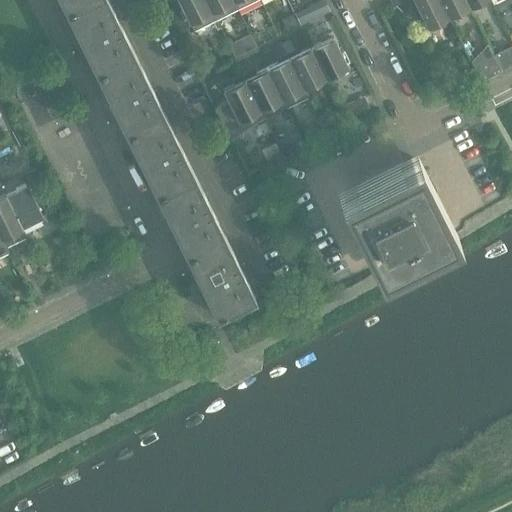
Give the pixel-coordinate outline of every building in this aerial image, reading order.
[(85,0),(60,0),(65,10),(85,0)] [(133,52),(107,0),(85,0),(65,10),(95,71),(133,52)] [(217,23),(205,0),(177,0),(195,34),(217,23)] [(240,13),(233,0),(205,0),(217,23),(240,13)] [(261,2),(260,0),(233,0),(240,13),(261,2)] [(447,19),(437,0),(412,0),(427,29),(447,19)] [(470,7),(465,0),(437,0),(447,19),(470,7)] [(316,18),(310,6),(296,14),(301,25),(316,18)] [(299,26),(293,13),(282,18),(289,32),(299,26)] [(344,48),(339,51),(330,33),(319,38),(321,42),(310,47),(325,77),(347,66),(345,63),(350,61),(344,48)] [(325,77),(310,47),(300,52),(298,48),(295,50),(290,39),(282,43),(304,88),(325,77)] [(237,40),(229,44),(235,57),(243,53),(237,40)] [(304,88),(282,43),(274,47),(279,58),(277,59),(279,63),(268,68),(287,107),(308,97),(304,88)] [(511,46),(500,53),(507,67),(511,64),(511,46)] [(164,113),(133,52),(95,71),(125,132),(164,113)] [(287,107),(268,68),(257,73),(255,70),(244,76),(260,109),(265,118),(287,107)] [(51,74),(20,87),(49,152),(79,139),(84,149),(98,143),(82,107),(68,113),(51,74)] [(265,118),(260,109),(244,76),(232,81),(234,85),(222,90),(229,102),(218,108),(233,139),(265,118)] [(369,109),(365,99),(364,97),(341,108),(347,120),(369,109)] [(194,174),(164,113),(125,132),(155,193),(194,174)] [(450,231),(415,160),(343,196),(378,267),(450,231)] [(224,235),(194,174),(155,193),(185,254),(224,235)] [(45,217),(28,183),(5,194),(22,228),(45,217)] [(22,228),(5,194),(0,196),(0,236),(1,238),(6,247),(26,237),(22,228)] [(254,296),(224,235),(185,254),(215,315),(254,296)]
